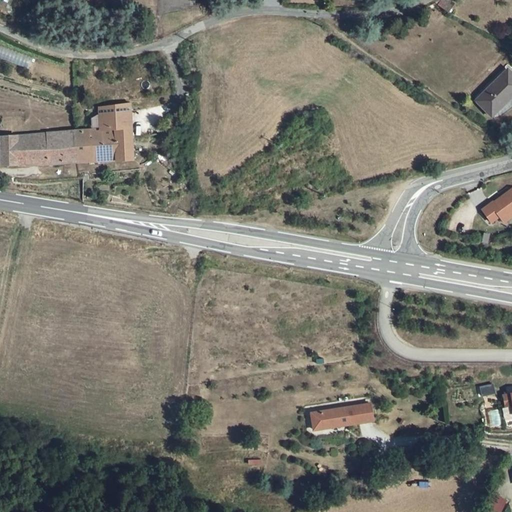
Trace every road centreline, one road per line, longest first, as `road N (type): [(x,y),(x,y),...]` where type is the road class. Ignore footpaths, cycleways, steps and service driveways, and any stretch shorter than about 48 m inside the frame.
road 1 (unclassified): [(430,0),(402,13),(258,10),(153,48),(85,57),(0,28)]
road 2 (secondary): [(389,261),(0,196)]
road 3 (residential): [(389,261),(383,327),(392,343),(432,356),(511,356)]
road 4 (tertiary): [(389,261),(416,194),(511,165)]
road 5 (secondary): [(511,284),(389,261)]
